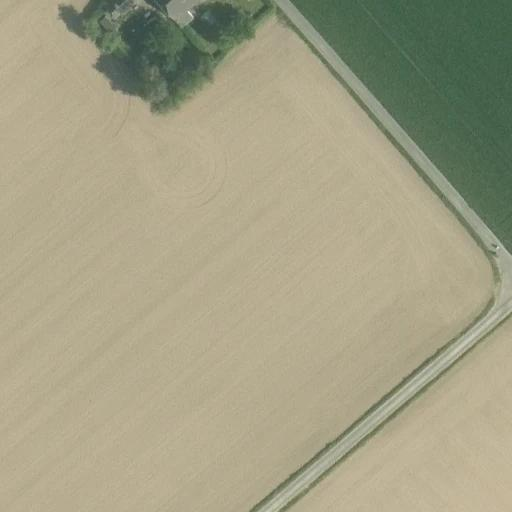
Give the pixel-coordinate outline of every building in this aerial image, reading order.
[(113,0),(106,7),(116,17),(134,0),(113,0)] [(197,0),(159,0),(176,19),(187,10),(197,0)] [(187,10),(176,19),(183,27),(193,18),(187,10)] [(118,30),(106,17),(101,23),(113,35),(118,30)] [(162,24),(155,17),(144,26),(151,33),(162,24)]
